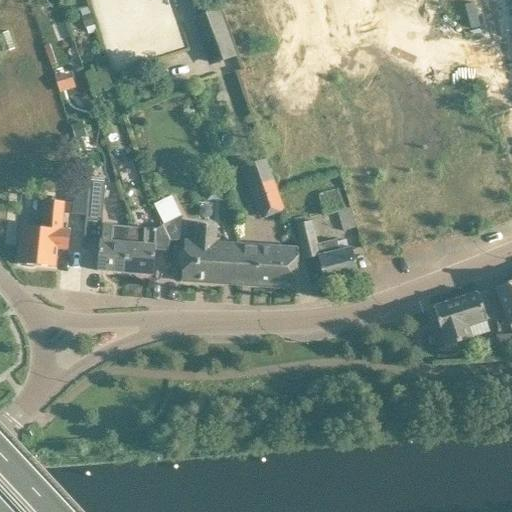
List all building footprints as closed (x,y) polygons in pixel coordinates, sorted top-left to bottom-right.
[(190,18),(208,66),(236,55),(218,8),(190,18)] [(89,13),(81,16),(85,27),(93,24),(89,13)] [(36,72),(0,78),(0,87),(8,128),(45,120),(36,72)] [(74,136),(84,133),(80,120),(70,123),(74,136)] [(85,139),(74,142),(79,156),(89,153),(85,139)] [(266,160),(242,167),(248,185),(254,202),(277,194),(272,178),(266,160)] [(69,167),(69,176),(82,177),(83,167),(69,167)] [(89,187),(87,208),(102,209),(104,183),(87,181),(89,187)] [(60,231),(62,203),(50,202),(51,198),(46,198),(43,229),(22,227),(19,264),(23,265),(26,267),(33,267),(36,266),(55,267),(56,248),(68,249),(69,231),(60,231)] [(296,225),(296,226),(304,260),(317,257),(324,283),(358,275),(355,263),(356,263),(355,260),(352,248),(338,251),(336,240),(316,244),(310,222),(296,225)] [(97,271),(125,273),(128,228),(102,226),(101,242),(99,242),(97,271)] [(128,228),(125,273),(153,276),(155,246),(154,246),(156,230),(128,228)] [(181,282),(236,285),(238,245),(216,243),(217,230),(195,228),(194,242),(184,241),(183,252),(178,251),(177,267),(182,267),(181,282)] [(238,245),(236,285),(294,289),(297,249),(238,245)] [(511,281),(495,288),(511,326),(511,325),(511,281)] [(467,327),(498,317),(489,290),(433,308),(445,347),(471,339),(467,327)] [(506,352),(505,336),(496,336),(496,352),(506,352)]
